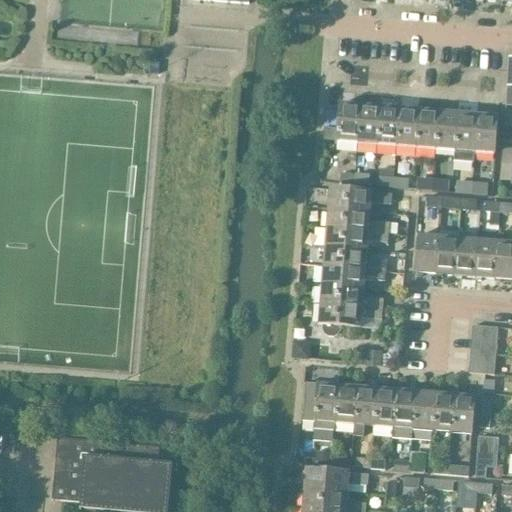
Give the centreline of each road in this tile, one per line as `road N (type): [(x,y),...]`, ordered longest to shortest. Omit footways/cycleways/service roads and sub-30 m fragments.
road 1 (residential): [(182,13),(511,37)]
road 2 (residential): [(428,373),(434,300),(511,306)]
